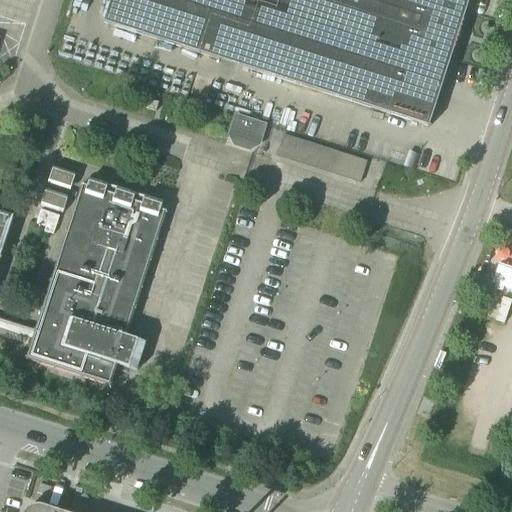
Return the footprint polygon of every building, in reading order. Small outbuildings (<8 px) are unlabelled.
[(111,0),(103,24),(429,129),(470,0),(111,0)] [(141,109),(155,113),(158,104),(144,99),(141,109)] [(266,126),(234,116),(227,137),(233,148),(249,153),(260,148),(266,126)] [(362,182),(368,159),(284,134),(277,156),(362,182)] [(49,180),(71,188),(75,176),(53,169),(49,180)] [(126,338),(162,225),(166,213),(160,211),(163,204),(89,181),(87,188),(81,186),(69,225),(35,332),(0,320),(0,257),(10,225),(13,218),(0,214),(0,329),(32,340),(25,360),(110,388),(117,366),(136,372),(171,383),(218,234),(195,227),(155,353),(144,349),(145,345),(126,338)] [(40,208),(62,215),(66,203),(44,196),(40,208)] [(511,270),(500,266),(494,285),(511,290),(511,270)]
